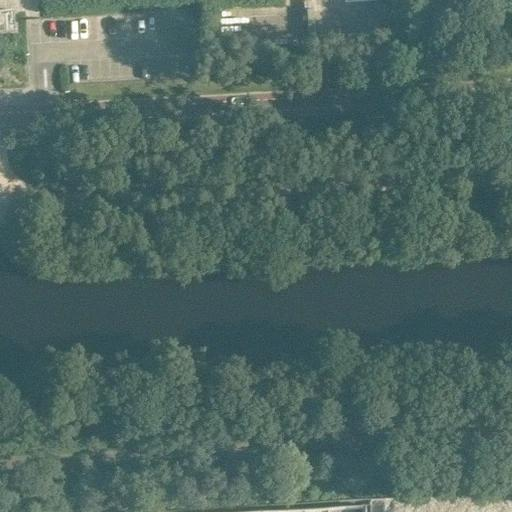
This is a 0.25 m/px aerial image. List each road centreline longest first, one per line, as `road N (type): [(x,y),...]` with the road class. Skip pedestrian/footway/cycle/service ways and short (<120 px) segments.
road 1 (tertiary): [(0,120),(511,91)]
road 2 (track): [(0,205),(511,183)]
